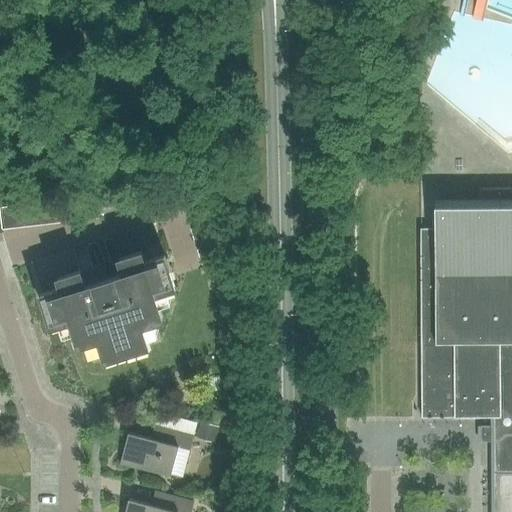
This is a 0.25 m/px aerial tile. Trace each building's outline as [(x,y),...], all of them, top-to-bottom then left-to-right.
[(420,228),(421,417),(490,417),(490,426),(480,426),(480,433),(480,442),(490,442),(490,451),(511,451),(511,188),(478,188),(478,205),(434,205),(434,228),(420,228)] [(193,200),(203,196),(201,190),(191,193),(193,200)] [(183,192),(171,196),(174,205),(186,202),(183,192)] [(184,211),(201,264),(223,257),(206,204),(184,211)] [(60,287),(40,294),(50,327),(58,325),(62,337),(74,333),(78,345),(86,343),(90,355),(102,351),(105,359),(148,346),(145,337),(158,334),(154,321),(162,319),(158,307),(170,303),(166,291),(174,288),(164,255),(144,261),(141,252),(118,259),(123,274),(84,286),(79,271),(57,278),(60,287)] [(189,450),(193,436),(160,427),(156,440),(128,433),(120,463),(170,477),(177,447),(189,450)] [(511,511),(511,451),(490,451),(490,511),(511,511)] [(190,511),(193,503),(160,494),(157,507),(128,499),(124,511),(190,511)]
